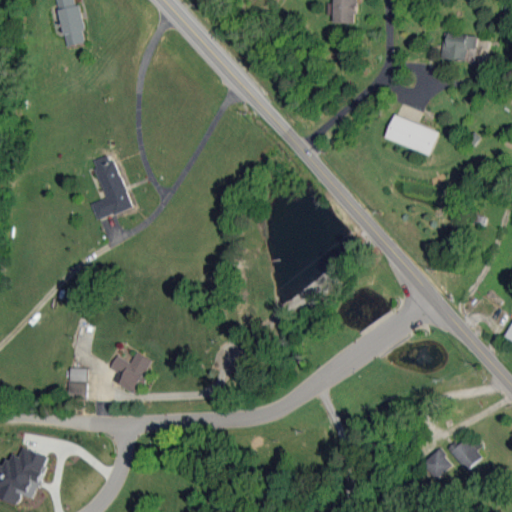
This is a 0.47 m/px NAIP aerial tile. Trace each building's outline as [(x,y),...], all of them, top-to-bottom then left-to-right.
[(89,42),(80,4),(77,4),(75,0),(58,0),(69,46),(89,42)] [(334,0),(335,22),(356,22),(356,0),(334,0)] [(444,58),(468,60),(469,47),(477,48),(479,35),(446,32),(444,58)] [(441,131),(396,114),(387,137),(433,155),(441,131)] [(108,198),(93,203),(99,220),(134,207),(114,154),(94,161),(108,198)] [(155,360),(139,351),(133,362),(119,355),(112,368),(120,372),(115,381),(137,393),(155,360)] [(72,380),(89,381),(89,368),(72,367),(72,380)] [(71,396),(88,397),(88,382),(72,382),(71,396)] [(468,469),(483,457),(468,438),(453,450),(468,469)] [(35,498),(47,468),(45,467),(50,457),(25,446),(22,456),(10,451),(0,475),(0,485),(3,487),(0,495),(20,504),(24,494),(35,498)] [(455,465),(441,449),(425,463),(439,479),(455,465)]
